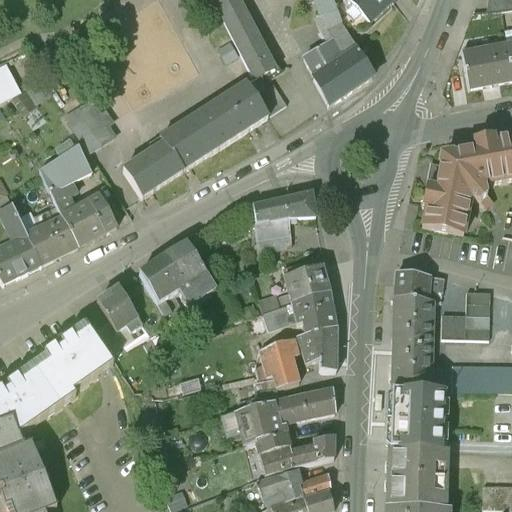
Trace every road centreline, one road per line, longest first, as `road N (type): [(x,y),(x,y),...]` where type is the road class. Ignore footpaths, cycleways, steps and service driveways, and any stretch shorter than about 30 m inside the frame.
road 1 (residential): [(0,338),(169,228),(262,183),(326,163)]
road 2 (residential): [(363,511),(365,197)]
road 3 (residential): [(382,124),(408,87),(443,0)]
